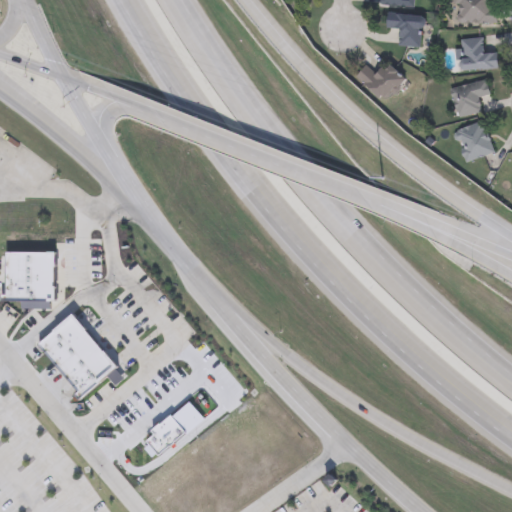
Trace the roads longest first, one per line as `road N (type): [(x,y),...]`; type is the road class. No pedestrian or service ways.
road 1 (motorway): [(125,0),(218,151),(275,221),(402,354),(511,436)]
road 2 (motorway): [(511,375),(359,237),(257,118),(177,0)]
road 3 (motorway): [(511,236),(425,181),(343,107),(247,0)]
road 4 (motorway): [(216,297),(377,419),(511,489)]
road 5 (secondary): [(216,297),(347,450),(422,511)]
road 6 (secondary): [(431,226),(160,119)]
road 7 (secondary): [(0,87),(147,213)]
road 8 (secondary): [(67,84),(147,213)]
road 9 (secondary): [(124,106),(0,57)]
